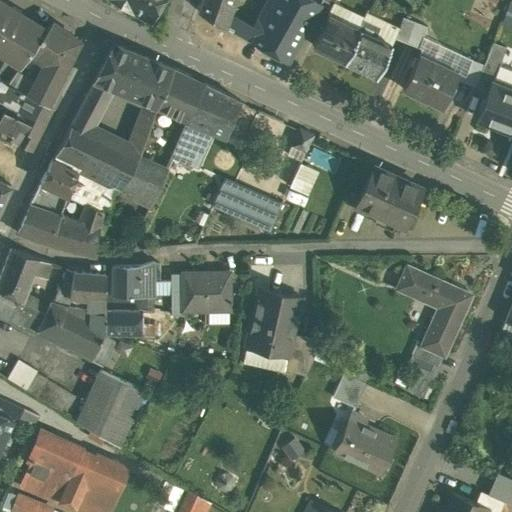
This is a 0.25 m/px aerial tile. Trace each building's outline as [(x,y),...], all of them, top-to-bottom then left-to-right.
[(46,29),(0,0),(0,53),(20,66),(28,54),(46,29)] [(118,0),(131,8),(132,7),(148,16),(147,17),(150,19),(152,16),(151,16),(160,0),(118,0)] [(200,0),(197,10),(226,25),(233,3),(234,0),(200,0)] [(233,3),(226,25),(287,60),(320,2),(317,0),(275,0),(265,19),(233,3)] [(511,0),(509,0),(503,20),(511,22),(511,0)] [(359,29),(327,14),(313,45),(344,60),(359,29)] [(403,18),(395,39),(406,43),(414,22),(403,18)] [(43,63),(27,95),(47,106),(79,41),(51,22),(46,29),(28,54),(43,63)] [(427,27),(414,22),(406,43),(419,48),(427,27)] [(391,44),(359,29),(344,60),(376,75),(391,44)] [(483,65),(475,87),(488,92),(492,82),(494,83),(507,48),(492,42),(483,65)] [(173,68),(113,44),(101,66),(93,80),(110,87),(147,103),(156,107),(173,68)] [(457,73),(418,55),(402,89),(442,107),(457,73)] [(483,65),(470,60),(462,82),(475,87),(483,65)] [(192,77),(173,68),(156,107),(166,111),(187,120),(205,82),(192,77)] [(25,94),(6,85),(0,80),(0,99),(17,108),(44,122),(51,108),(27,95),(25,94)] [(110,87),(93,80),(87,94),(69,126),(86,135),(92,124),(110,87)] [(240,101),(205,82),(187,120),(213,131),(225,136),(240,101)] [(488,92),(478,118),(511,131),(511,89),(494,83),(492,82),(488,92)] [(130,142),(126,154),(136,159),(156,107),(147,103),(130,142)] [(17,108),(13,114),(3,110),(0,115),(0,126),(15,133),(12,139),(31,149),(44,122),(17,108)] [(213,131),(187,120),(171,157),(197,168),(213,131)] [(130,142),(92,124),(86,135),(93,138),(126,154),(130,142)] [(86,135),(69,126),(53,157),(76,168),(76,167),(93,138),(86,135)] [(298,128),(291,146),(306,152),(314,134),(298,128)] [(126,154),(93,138),(76,167),(112,185),(122,190),(136,159),(126,154)] [(76,172),(51,158),(39,182),(66,195),(67,195),(76,172)] [(146,164),(136,159),(122,190),(130,194),(149,203),(164,172),(146,164)] [(289,185),(307,193),(320,168),(302,159),(289,185)] [(419,188),(374,167),(356,205),(401,226),(419,188)] [(227,177),(223,180),(213,203),(227,210),(240,183),(227,177)] [(0,208),(11,185),(0,179),(0,208)] [(66,195),(39,182),(29,203),(59,213),(66,195)] [(281,203),(240,183),(227,210),(268,230),(281,203)] [(59,213),(29,203),(16,232),(49,242),(59,213)] [(102,210),(88,205),(87,208),(82,220),(99,224),(102,210)] [(99,224),(82,220),(59,213),(49,242),(93,255),(99,224)] [(50,262),(10,248),(0,274),(0,290),(21,300),(24,293),(32,272),(45,277),(50,262)] [(137,264),(112,265),(113,293),(131,294),(138,294),(137,279),(153,277),(152,261),(137,266),(137,264)] [(470,294),(406,265),(396,287),(415,296),(417,291),(441,301),(421,343),(421,344),(442,354),(443,355),(470,294)] [(64,267),(54,297),(53,301),(63,305),(64,295),(69,296),(72,270),(64,267)] [(104,273),(72,270),(69,296),(88,298),(104,300),(104,273)] [(228,271),(182,272),(182,276),(183,304),(183,308),(229,307),(228,271)] [(182,276),(170,276),(171,305),(183,304),(182,276)] [(301,297),(258,287),(246,342),(287,352),(289,352),(292,336),(301,297)] [(21,300),(0,290),(0,316),(17,325),(19,323),(22,324),(31,306),(21,300)] [(48,304),(24,293),(21,300),(31,306),(45,312),(48,304)] [(138,294),(131,294),(131,308),(139,308),(139,309),(148,310),(150,295),(138,294)] [(158,295),(150,295),(148,310),(157,310),(158,295)] [(86,308),(63,305),(53,301),(50,299),(48,304),(45,312),(110,346),(114,340),(105,336),(105,332),(105,330),(104,308),(104,307),(104,300),(88,298),(86,308)] [(45,312),(31,306),(22,324),(101,366),(111,346),(110,346),(45,312)] [(131,308),(104,307),(104,308),(105,330),(140,330),(139,309),(139,308),(131,308)] [(240,310),(232,308),(232,318),(238,319),(240,310)] [(313,341),(292,336),(289,352),(287,352),(283,369),(304,374),(313,355),(313,341)] [(442,354),(421,344),(421,343),(416,341),(411,353),(434,364),(437,365),(442,354)] [(19,359),(8,377),(17,383),(27,366),(36,371),(37,370),(19,359)] [(36,371),(27,366),(17,383),(75,417),(84,401),(36,371)] [(143,390),(100,370),(77,421),(118,445),(143,390)] [(365,383),(342,372),(332,395),(355,405),(365,383)] [(23,407),(0,396),(0,410),(13,417),(13,418),(17,420),(23,407)] [(13,417),(0,410),(0,443),(13,418),(13,417)] [(38,414),(31,411),(26,425),(32,428),(38,414)] [(395,438),(363,423),(365,418),(351,411),(334,449),(379,471),(395,438)] [(103,511),(124,467),(41,430),(30,455),(33,457),(22,482),(89,511),(103,511)] [(281,446),(295,457),(305,445),(291,434),(281,446)] [(21,453),(14,449),(11,457),(18,460),(21,453)] [(511,476),(497,471),(488,493),(511,503),(511,476)] [(189,489),(179,511),(205,511),(210,501),(189,489)] [(488,493),(481,490),(475,502),(488,508),(487,509),(494,511),(499,511),(504,500),(488,493)] [(475,502),(452,492),(443,511),(486,511),(487,509),(488,508),(475,502)] [(49,511),(51,508),(17,494),(12,508),(22,511),(49,511)]
